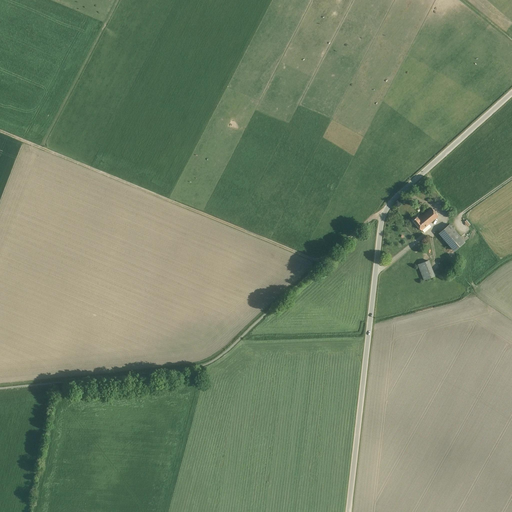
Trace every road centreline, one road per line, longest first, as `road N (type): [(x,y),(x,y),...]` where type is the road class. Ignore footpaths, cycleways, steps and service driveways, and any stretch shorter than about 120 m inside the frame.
road 1 (tertiary): [(348,511),(383,215),(511,93)]
road 2 (track): [(118,0),(41,147)]
